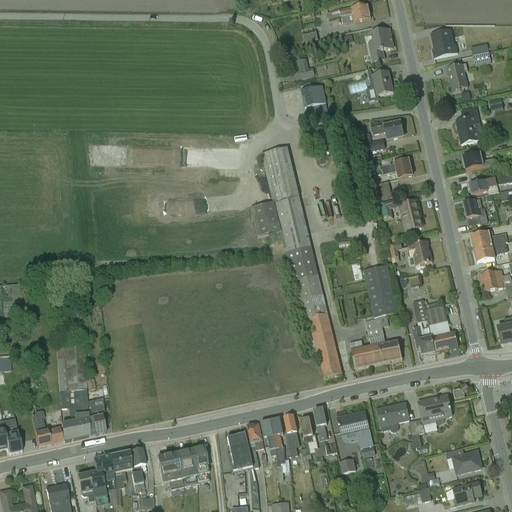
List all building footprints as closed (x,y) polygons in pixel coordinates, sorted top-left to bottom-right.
[(352,25),(370,22),(367,6),(349,9),(352,25)] [(466,39),(500,38),(500,29),(466,30),(466,39)] [(385,62),(383,53),(393,51),(389,31),(369,36),(371,45),(366,45),(370,65),(385,62)] [(435,59),(455,55),(450,32),(430,36),(435,59)] [(324,36),(311,37),(312,47),(325,45),(324,36)] [(496,56),(481,59),(483,70),(498,67),(496,56)] [(308,81),(320,79),(318,63),(306,65),(308,81)] [(450,94),(468,91),(464,67),(446,70),(450,94)] [(377,99),(393,96),(388,74),(371,78),(370,72),(367,72),(372,91),(375,91),(377,99)] [(313,114),(334,109),(330,92),(309,97),(313,114)] [(511,113),(510,103),(497,106),(500,116),(511,113)] [(455,123),(460,148),(483,142),(477,118),(455,123)] [(386,143),(403,139),(399,123),(382,127),(386,143)] [(391,142),(376,146),(379,159),(394,155),(391,142)] [(268,205),(246,210),(253,243),(280,237),(299,321),(323,316),(286,150),(257,156),(268,205)] [(465,173),(482,169),(479,156),(462,160),(465,173)] [(397,182),(412,179),(408,161),(393,165),(397,182)] [(465,173),(468,187),(485,183),(482,169),(465,173)] [(470,197),(488,193),(485,183),(468,187),(470,197)] [(387,200),(396,199),(396,186),(387,186),(387,200)] [(465,221),(478,218),(475,202),(462,205),(465,221)] [(406,235),(424,230),(417,203),(399,207),(406,235)] [(469,239),(472,253),(491,249),(488,235),(469,239)] [(511,238),(502,239),(504,258),(511,256),(511,238)] [(415,268),(432,264),(427,244),(410,248),(415,268)] [(400,263),(406,262),(405,254),(410,253),(409,245),(397,247),(400,263)] [(475,266),(494,262),(491,249),(472,253),(475,266)] [(384,267),(361,273),(372,319),(395,314),(384,267)] [(485,294),(504,290),(500,272),(482,276),(485,294)] [(325,318),(305,323),(320,381),(340,376),(325,318)] [(375,369),(403,363),(399,342),(384,345),(378,321),(365,324),(371,350),(375,369)] [(500,349),(511,346),(511,326),(496,330),(500,349)] [(435,356),(458,351),(454,335),(431,340),(435,356)] [(435,356),(431,340),(416,343),(420,359),(435,356)] [(375,369),(371,350),(360,353),(358,345),(346,348),(352,374),(375,369)] [(85,353),(63,355),(67,412),(78,411),(79,413),(111,411),(110,403),(94,404),(91,360),(85,361),(85,353)] [(471,391),(465,386),(461,391),(466,396),(471,391)] [(421,426),(451,419),(446,398),(416,404),(421,426)] [(380,431),(410,424),(406,405),(376,411),(380,431)] [(315,430),(326,428),(323,411),(311,414),(315,430)] [(359,451),(373,449),(365,413),(337,419),(341,440),(356,437),(359,451)] [(42,432),(53,430),(50,415),(39,417),(42,432)] [(94,438),(105,435),(101,418),(90,420),(94,438)] [(287,437),(296,435),(293,418),(283,420),(287,437)] [(302,440),(311,438),(308,421),(299,423),(302,440)] [(272,438),(282,436),(279,422),(269,424),(272,438)] [(62,445),(89,439),(86,423),(58,429),(62,445)] [(272,438),(269,424),(260,426),(263,440),(272,438)] [(249,447),(261,445),(258,427),(245,429),(249,447)] [(62,445),(58,429),(46,432),(49,448),(62,445)] [(36,451),(49,448),(46,432),(33,435),(36,451)] [(7,457),(20,454),(15,434),(3,437),(7,457)] [(233,474),(252,470),(244,436),(225,441),(233,474)] [(192,472),(207,468),(203,450),(188,453),(192,472)] [(133,474),(146,471),(142,452),(130,454),(133,474)] [(456,479),(483,472),(478,452),(451,459),(456,479)] [(192,472),(188,453),(174,456),(179,475),(192,472)] [(111,477),(130,473),(127,455),(108,459),(111,477)] [(159,480),(179,475),(174,456),(155,461),(159,480)] [(111,477),(108,459),(94,461),(98,479),(111,477)] [(349,478),(363,477),(362,464),(348,465),(349,478)] [(79,497),(91,494),(87,474),(74,477),(79,497)] [(455,509),(482,501),(478,485),(451,493),(455,509)] [(0,505),(1,511),(37,511),(32,487),(21,489),(25,507),(13,509),(9,492),(0,493),(0,505)] [(48,508),(69,503),(66,487),(44,491),(48,508)] [(429,495),(433,506),(439,504),(435,493),(429,495)] [(427,498),(423,499),(423,498),(413,500),(414,510),(429,507),(427,498)] [(148,500),(147,511),(160,511),(161,501),(148,500)]
